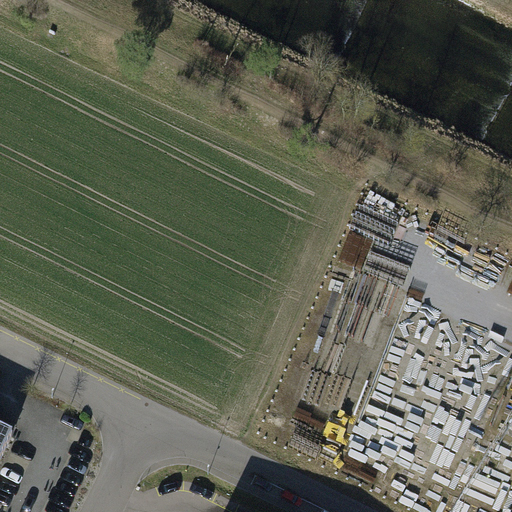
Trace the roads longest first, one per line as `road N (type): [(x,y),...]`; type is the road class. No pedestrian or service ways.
road 1 (track): [(511,228),(54,0)]
road 2 (residential): [(149,420),(342,511)]
road 3 (residential): [(0,345),(149,420)]
